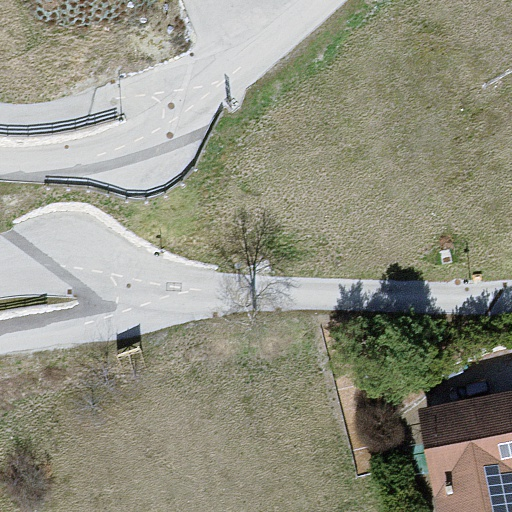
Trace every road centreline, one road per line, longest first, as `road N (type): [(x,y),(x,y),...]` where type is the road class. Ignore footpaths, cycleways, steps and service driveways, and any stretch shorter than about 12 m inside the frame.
road 1 (residential): [(328,0),(189,112),(140,168),(0,172)]
road 2 (residential): [(145,298),(511,301)]
road 3 (track): [(171,133),(0,117)]
road 4 (residential): [(145,298),(137,319),(113,327),(0,345)]
road 5 (residential): [(0,287),(87,271),(123,273),(145,298)]
